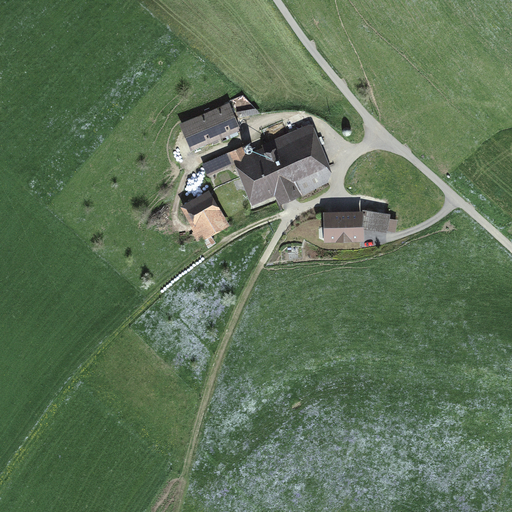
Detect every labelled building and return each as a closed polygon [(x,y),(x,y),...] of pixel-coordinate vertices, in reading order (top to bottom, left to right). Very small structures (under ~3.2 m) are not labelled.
[(192,149),(238,129),(227,105),(182,125),(192,149)] [(293,181),(327,166),(311,129),(262,150),(265,156),(246,165),(243,166),(257,196),(273,190),(278,202),(299,193),(293,181)] [(208,176),(242,162),(243,166),(246,165),(240,151),(203,167),(208,176)] [(209,198),(187,210),(203,238),(224,226),(209,198)] [(361,228),(387,232),(390,214),(364,211),(361,228)] [(328,237),(360,237),(360,212),(327,212),(328,237)]
